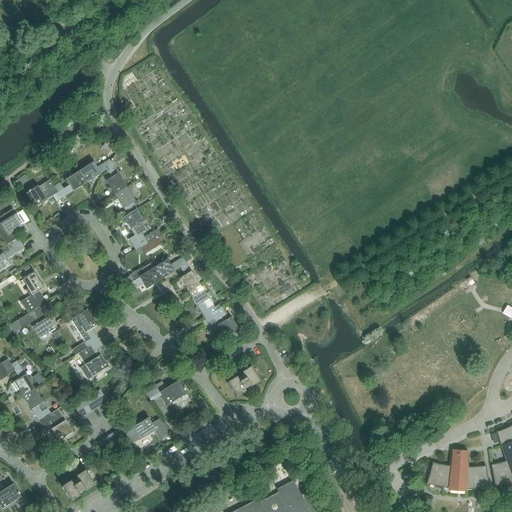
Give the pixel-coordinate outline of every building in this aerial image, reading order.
[(85,142),(82,137),(77,141),(79,145),(85,142)] [(107,170),(106,168),(111,165),(109,162),(108,160),(96,167),(93,162),(79,171),(87,183),(101,174),(107,170)] [(106,181),(115,195),(126,188),(117,173),(109,162),(111,165),(106,168),(107,170),(112,178),(106,181)] [(73,192),(87,183),(79,171),(65,179),(69,185),(63,189),(59,183),(54,186),(61,198),(73,191),(73,192)] [(56,202),(61,198),(54,186),(51,188),(49,186),(41,192),(38,187),(26,194),(35,208),(47,201),(47,200),(53,196),(56,202)] [(123,218),(137,210),(136,210),(140,208),(135,201),(126,188),(115,195),(124,209),(128,215),(123,218)] [(0,236),(5,245),(6,245),(10,251),(21,244),(14,232),(23,226),(16,214),(13,210),(0,217),(0,236)] [(129,240),(133,245),(144,238),(147,243),(141,233),(146,230),(141,223),(144,221),(137,210),(123,218),(130,230),(131,230),(135,236),(129,240)] [(144,238),(133,245),(136,250),(140,248),(147,243),(144,238)] [(147,243),(140,248),(144,255),(153,249),(148,242),(147,243)] [(6,245),(5,245),(0,248),(0,249),(3,253),(0,254),(0,271),(11,265),(7,260),(24,249),(21,244),(10,251),(6,245)] [(174,271),(180,267),(179,266),(185,262),(182,258),(170,265),(167,260),(153,268),(161,281),(175,272),(174,271)] [(179,279),(188,293),(200,285),(191,271),(182,258),(185,262),(179,266),(180,267),(185,275),(179,279)] [(28,265),(23,268),(26,273),(31,270),(28,265)] [(147,289),(161,281),(153,268),(139,277),(139,278),(133,282),(130,276),(125,280),(132,291),(143,284),(147,289)] [(32,307),(34,310),(46,303),(39,292),(45,288),(35,272),(22,280),(32,295),(27,298),(23,301),(29,309),(32,307)] [(16,273),(8,278),(11,283),(19,278),(16,273)] [(126,294),(132,291),(125,280),(119,283),(126,294)] [(198,306),(205,318),(217,311),(213,305),(209,299),(200,285),(188,293),(197,307),(198,306)] [(46,303),(34,310),(41,322),(32,328),(40,340),(56,329),(48,317),(48,318),(44,312),(49,308),(46,303)] [(511,307),(507,305),(502,313),(511,318),(511,315),(511,307)] [(217,311),(205,318),(208,323),(214,319),(218,326),(217,326),(224,338),(239,329),(231,317),(222,307),(217,311)] [(83,343),(87,348),(99,341),(96,336),(92,329),(97,326),(87,310),(71,320),(85,342),(83,343)] [(52,334),(56,341),(60,337),(56,331),(52,334)] [(102,346),(99,341),(87,348),(78,354),(85,365),(80,369),(87,381),(109,367),(101,355),(100,356),(97,350),(102,346)] [(49,365),(52,370),(62,363),(59,358),(49,365)] [(14,371),(15,371),(13,369),(19,366),(17,362),(17,361),(4,369),(1,364),(0,364),(0,381),(9,376),(8,375),(14,371)] [(14,382),(23,396),(35,389),(26,375),(25,375),(17,362),(19,366),(13,369),(15,371),(19,379),(14,382)] [(243,375),(241,377),(238,379),(237,377),(227,383),(236,398),(246,392),(245,390),(250,386),(251,387),(261,381),(251,367),(242,373),(243,375)] [(151,402),(162,396),(168,406),(187,394),(179,381),(160,393),(155,384),(144,391),(151,402)] [(32,410),(39,421),(50,414),(47,409),(35,389),(23,396),(26,402),(24,403),(29,410),(30,409),(31,410),(32,410)] [(100,390),(95,393),(102,405),(107,402),(100,390)] [(95,393),(90,396),(97,408),(102,405),(95,393)] [(90,396),(85,399),(92,411),(97,408),(90,396)] [(85,399),(79,403),(87,415),(92,411),(85,399)] [(87,415),(79,403),(74,406),(81,418),(87,415)] [(50,414),(39,421),(42,427),(48,423),(52,429),(51,430),(59,442),(73,433),(65,421),(58,409),(50,414)] [(123,427),(118,430),(125,442),(136,435),(140,440),(156,430),(148,418),(132,428),(133,429),(127,433),(123,427)] [(511,427),(506,430),(501,432),(496,433),(490,435),(494,444),(499,442),(500,448),(501,447),(506,461),(501,463),(493,465),(491,465),(495,488),(500,487),(509,484),(511,483),(511,427)] [(118,430),(113,434),(120,445),(125,442),(118,430)] [(31,433),(27,436),(30,442),(35,439),(31,433)] [(113,434),(108,437),(115,448),(120,445),(113,434)] [(115,448),(108,437),(97,443),(104,455),(115,448)] [(436,464),(432,462),(426,484),(434,486),(442,488),(448,489),(447,491),(467,493),(467,490),(468,491),(477,490),(485,489),(489,488),(486,466),(481,467),(474,468),(468,468),(469,453),(451,451),(449,467),(442,465),(436,464)] [(78,479),(75,481),(72,483),(71,481),(62,487),(71,502),(80,496),(79,494),(85,490),(85,491),(95,485),(86,471),(76,477),(78,479)] [(309,511),(303,499),(293,481),(277,490),(278,493),(260,502),(258,499),(233,511),(309,511)] [(311,481),(301,486),(300,487),(306,497),(317,492),(311,481)] [(0,506),(2,510),(21,497),(13,484),(0,492),(0,506)]
